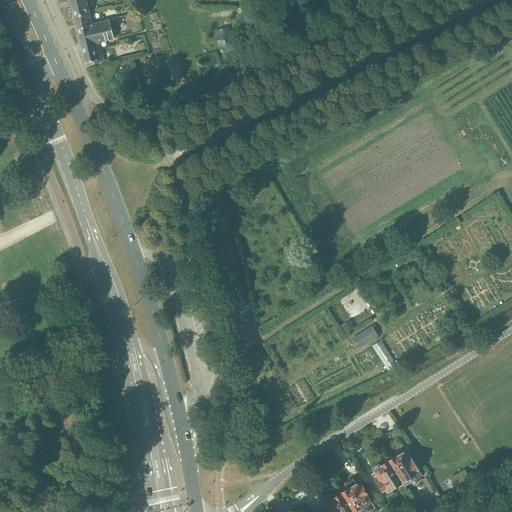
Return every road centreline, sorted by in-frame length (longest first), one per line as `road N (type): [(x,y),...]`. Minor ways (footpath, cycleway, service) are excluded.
road 1 (primary): [(196,511),(170,373),(132,246),(28,0)]
road 2 (primary): [(0,7),(122,308),(168,511)]
road 3 (track): [(229,359),(457,212)]
road 4 (unclassified): [(402,398),(511,329)]
road 5 (residential): [(296,464),(402,398)]
